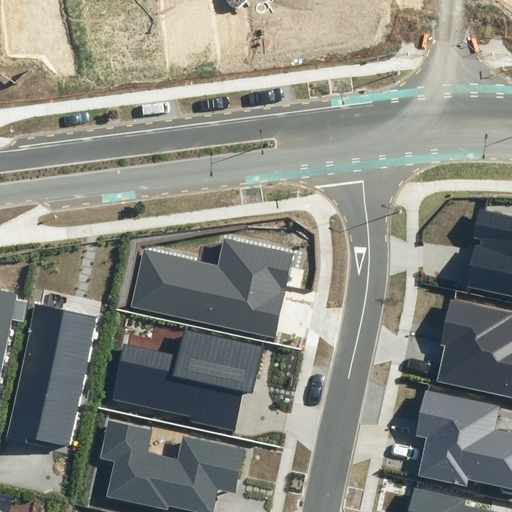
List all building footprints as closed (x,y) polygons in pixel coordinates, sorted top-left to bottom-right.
[(465,287),(511,297),(511,217),(480,210),(474,237),(482,239),(480,246),(475,245),(465,287)] [(218,266),(144,249),(131,306),(275,338),(294,254),(224,239),(218,266)] [(0,370),(11,319),(23,321),(27,300),(18,298),(19,292),(0,288),(0,370)] [(437,381),(511,396),(511,317),(511,318),(511,317),(511,311),(450,298),(440,345),(445,346),(437,381)] [(97,318),(34,304),(6,438),(50,448),(51,442),(69,446),(97,318)] [(263,347),(185,330),(179,357),(125,346),(114,399),(191,416),(189,421),(235,431),(244,391),(253,393),(263,347)] [(418,475),(467,485),(468,479),(511,488),(511,432),(496,429),(501,406),(426,390),(416,435),(426,438),(418,475)] [(153,428),(108,419),(100,459),(114,462),(107,496),(168,509),(168,506),(200,511),(212,511),(218,489),(235,493),(245,449),(182,436),(178,459),(148,453),(153,428)] [(492,511),(464,506),(466,499),(415,488),(409,511),(492,511)]
